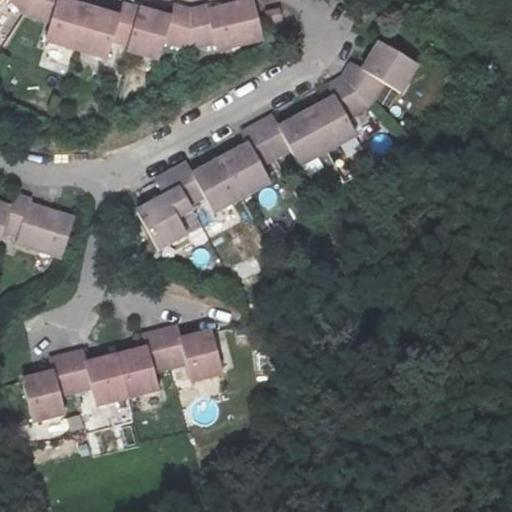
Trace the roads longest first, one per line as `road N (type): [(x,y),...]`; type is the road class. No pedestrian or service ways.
road 1 (residential): [(104,173),(319,60),(329,28),(302,0)]
road 2 (residential): [(104,173),(84,297),(177,320)]
